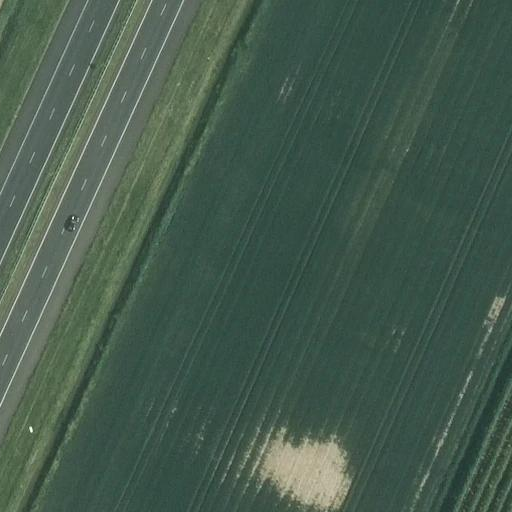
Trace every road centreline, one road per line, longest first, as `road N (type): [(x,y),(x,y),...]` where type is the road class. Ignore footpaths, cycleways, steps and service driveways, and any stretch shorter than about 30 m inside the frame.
road 1 (motorway): [(0,376),(169,0)]
road 2 (motorway): [(105,0),(0,233)]
